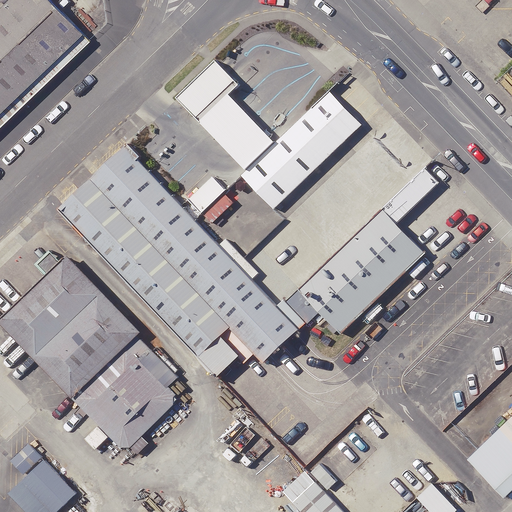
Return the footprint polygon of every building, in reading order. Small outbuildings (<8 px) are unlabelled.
[(0,0),(0,111),(66,46),(21,0),(0,0)] [(511,0),(476,0),(511,37),(511,0)] [(349,143),(313,105),(219,193),(254,231),(349,143)] [(275,344),(112,170),(50,228),(198,384),(227,356),(243,373),(275,344)] [(406,274),(361,225),(277,303),(323,352),(406,274)] [(118,349),(47,274),(0,317),(0,353),(53,410),(109,358),(118,349)] [(109,358),(53,410),(106,466),(162,414),(109,358)] [(511,409),(445,473),(481,511),(486,511),(511,488),(511,409)] [(58,511),(78,493),(31,444),(15,460),(30,476),(12,493),(30,511),(58,511)] [(346,511),(318,482),(297,502),(305,511),(346,511)] [(457,511),(460,509),(436,483),(420,497),(434,511),(457,511)]
